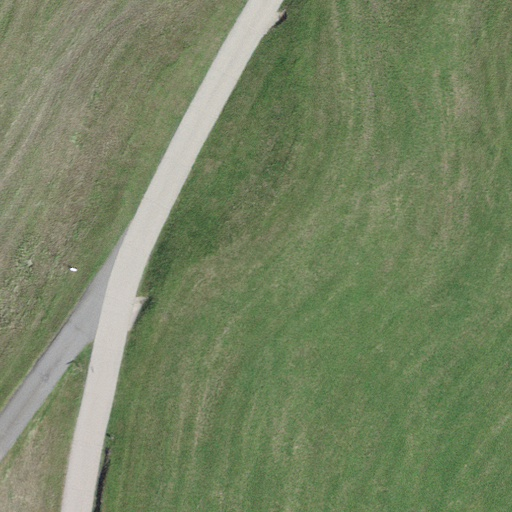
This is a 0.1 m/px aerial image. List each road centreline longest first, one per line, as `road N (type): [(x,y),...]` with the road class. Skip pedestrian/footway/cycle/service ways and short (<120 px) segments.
road 1 (unclassified): [(277,0),(127,287)]
road 2 (unclassified): [(127,287),(88,511)]
road 3 (unclassified): [(127,287),(0,452)]
